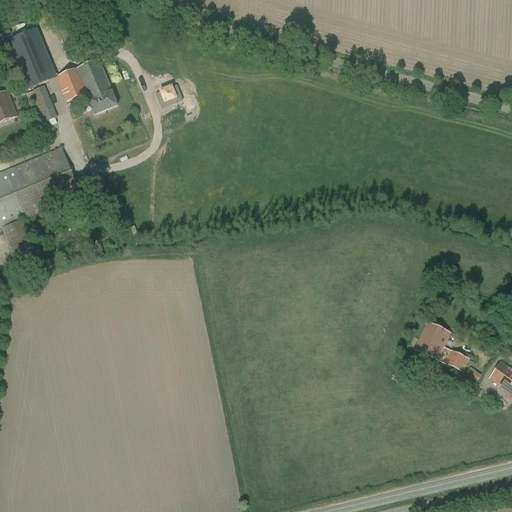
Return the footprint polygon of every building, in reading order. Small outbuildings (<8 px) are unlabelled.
[(57,78),(37,29),(2,45),(22,93),(57,78)] [(0,61),(0,75),(3,82),(13,78),(5,60),(0,61)] [(87,95),(95,116),(117,107),(99,62),(57,79),(66,103),(87,95)] [(26,95),(39,126),(57,119),(45,88),(26,95)] [(175,99),(171,89),(160,93),(165,104),(175,99)] [(0,124),(17,118),(7,92),(0,94),(0,124)] [(0,173),(0,229),(81,196),(61,149),(0,173)] [(2,230),(17,266),(36,258),(22,222),(2,230)] [(414,352),(438,362),(444,365),(451,351),(444,348),(451,334),(427,324),(414,352)] [(470,360),(451,351),(444,365),(463,374),(470,360)] [(511,370),(501,362),(489,380),(511,397),(511,370)] [(470,368),(464,377),(475,385),(482,375),(470,368)]
